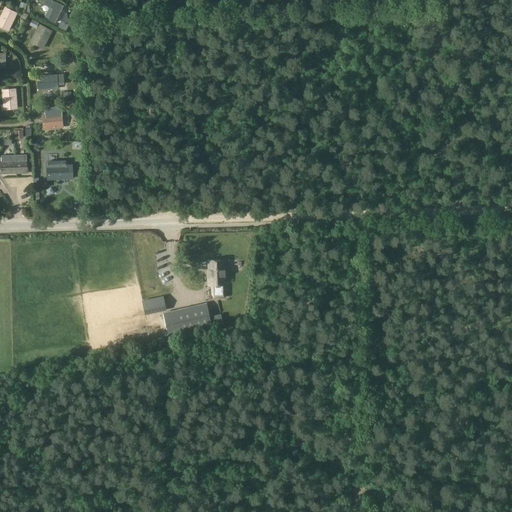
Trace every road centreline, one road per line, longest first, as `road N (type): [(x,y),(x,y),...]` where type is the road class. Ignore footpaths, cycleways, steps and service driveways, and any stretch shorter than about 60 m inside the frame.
road 1 (track): [(179,222),(511,210)]
road 2 (unclassified): [(0,226),(179,222)]
